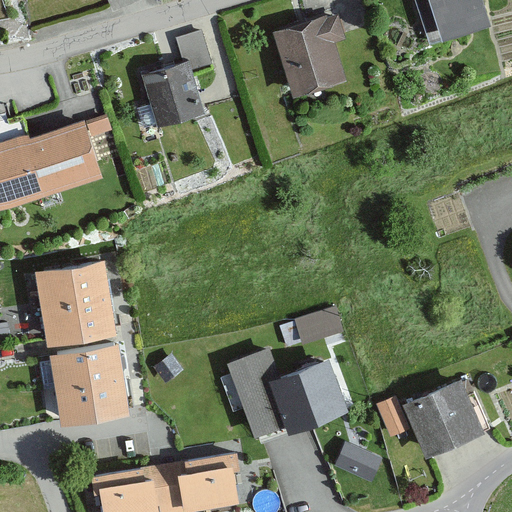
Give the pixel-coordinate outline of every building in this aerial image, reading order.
[(429,0),(442,38),(491,23),(483,0),(429,0)] [(272,33),(292,96),(347,79),(335,43),(344,41),(337,17),(327,20),(326,16),(272,33)] [(181,62),(184,72),(210,65),(200,31),(175,38),(181,62)] [(184,72),(181,62),(141,73),(156,125),(196,114),(184,72)] [(0,130),(29,126),(26,111),(0,115),(0,130)] [(82,117),(0,143),(0,210),(101,178),(82,117)] [(37,276),(48,345),(114,334),(102,266),(37,276)] [(295,321),(303,343),(341,329),(333,307),(295,321)] [(54,359),(64,424),(127,414),(117,349),(54,359)] [(286,424),(289,433),(347,411),(327,357),(278,376),(268,350),(225,366),(252,437),(286,424)] [(157,363),(166,374),(180,364),(171,353),(157,363)] [(402,405),(424,457),(483,432),(461,380),(402,405)] [(379,405),(389,430),(406,423),(395,398),(379,405)] [(335,456),(372,474),(384,449),(347,431),(335,456)] [(236,456),(91,478),(94,497),(99,497),(101,511),(201,511),(239,506),(233,471),(238,470),(236,456)]
